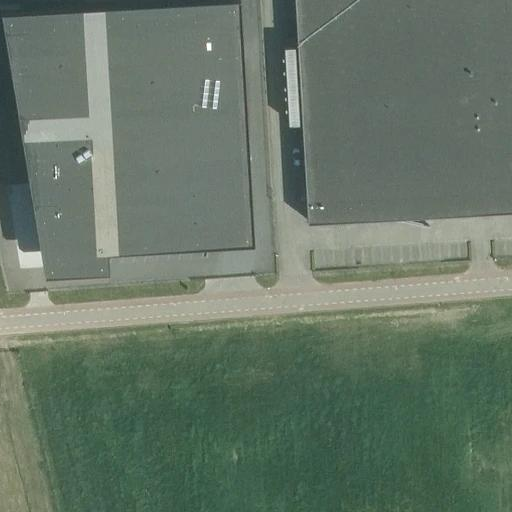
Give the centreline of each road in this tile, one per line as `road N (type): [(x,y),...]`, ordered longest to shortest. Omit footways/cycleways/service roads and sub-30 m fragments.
road 1 (unclassified): [(0,324),(511,281)]
road 2 (unknown): [(295,299),(276,0)]
road 3 (unknown): [(290,233),(511,220)]
